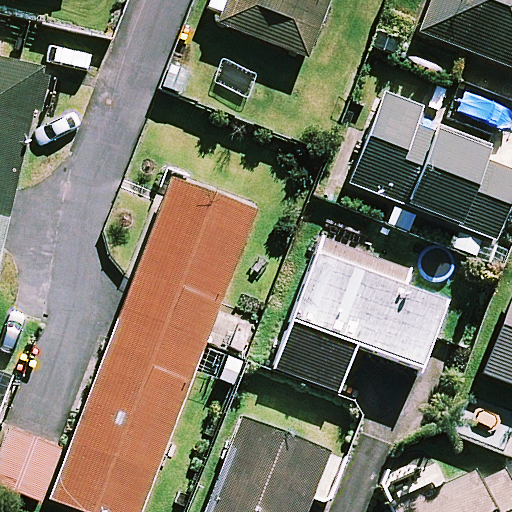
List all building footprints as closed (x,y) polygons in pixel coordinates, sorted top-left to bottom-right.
[(227,0),(218,27),(306,60),(328,0),(227,0)] [(511,0),(433,0),(420,35),(511,71),(511,0)] [(0,244),(40,73),(0,63),(0,244)] [(420,111),(383,97),(347,186),(492,244),(511,193),(511,176),(479,163),(483,154),(414,126),(420,111)] [(139,511),(253,215),(171,183),(49,502),(75,511),(139,511)] [(406,272),(321,240),(272,371),(336,395),(353,348),(418,372),(443,304),(400,288),(406,272)] [(511,290),(479,375),(511,388),(511,290)] [(343,460),(234,420),(199,511),(299,511),(305,496),(327,504),(343,460)] [(61,452),(14,429),(0,457),(0,486),(35,504),(61,452)] [(511,511),(511,498),(511,499),(495,463),(392,509),(393,511),(511,511)]
